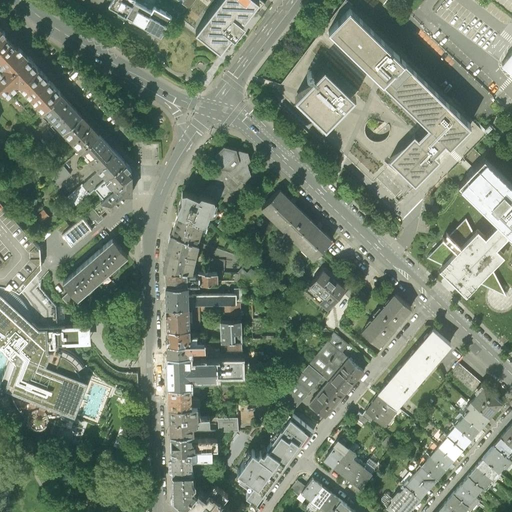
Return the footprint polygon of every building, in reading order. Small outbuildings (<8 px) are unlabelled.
[(115,0),(110,9),(127,18),(137,0),(115,0)] [(155,10),(137,0),(127,18),(145,28),(155,10)] [(257,0),(219,0),(196,32),(220,50),(237,27),(257,0)] [(428,124),(449,103),(413,68),(350,8),(329,29),(392,90),(428,124)] [(172,19),(155,10),(145,28),(162,38),(172,19)] [(19,87),(43,113),(62,96),(31,62),(19,49),(16,51),(11,46),(4,38),(4,37),(0,32),(0,67),(2,70),(0,71),(0,91),(6,99),(19,87)] [(511,49),(499,65),(511,75),(511,49)] [(355,94),(324,64),(295,95),(325,124),(355,94)] [(43,113),(64,135),(82,118),(62,96),(43,113)] [(457,111),(449,103),(428,124),(424,129),(417,136),(414,133),(390,158),(416,183),(440,158),(435,154),(441,148),(447,142),(451,146),(472,125),(457,111)] [(98,136),(82,118),(64,135),(80,153),(81,152),(98,136)] [(492,127),(490,124),(483,131),(486,133),(492,127)] [(122,165),(124,163),(98,136),(81,152),(98,170),(107,179),(122,165)] [(224,146),(209,160),(215,184),(213,182),(201,193),(214,197),(218,199),(226,191),(232,192),(240,183),(244,184),(251,176),(247,163),(251,161),(248,152),(224,146)] [(511,184),(486,159),(473,172),(459,187),(497,223),(486,236),(478,228),(474,232),(444,263),(439,268),(453,282),(458,287),(466,295),(478,281),(492,267),(504,254),(496,247),(509,235),(511,238),(511,184)] [(76,173),(68,164),(54,175),(62,184),(76,173)] [(107,179),(116,190),(132,176),(122,165),(107,179)] [(73,210),(107,179),(98,170),(65,200),(73,210)] [(116,190),(101,202),(111,213),(133,195),(133,179),(132,176),(116,190)] [(261,208),(287,233),(306,214),(280,189),(261,208)] [(178,211),(177,213),(204,222),(206,221),(210,212),(212,211),(216,201),(214,197),(201,193),(199,196),(186,190),(182,191),(180,199),(176,208),(178,211)] [(40,249),(0,203),(0,286),(3,286),(19,293),(35,276),(41,268),(40,258),(40,250),(40,249)] [(55,214),(49,207),(41,214),(47,220),(55,214)] [(177,213),(170,232),(199,241),(201,234),(205,235),(209,223),(204,222),(177,213)] [(332,240),(306,214),(287,233),(314,258),(332,240)] [(98,227),(97,226),(89,215),(76,225),(68,232),(77,244),(98,227)] [(60,223),(68,232),(76,225),(69,216),(60,223)] [(428,256),(444,263),(474,232),(466,217),(449,234),(447,232),(442,238),(444,240),(428,256)] [(227,226),(221,221),(217,227),(223,232),(227,226)] [(164,259),(164,270),(187,270),(193,270),(198,246),(199,241),(170,232),(169,236),(164,259)] [(133,254),(118,237),(108,246),(80,270),(68,280),(76,289),(83,297),(133,254)] [(206,260),(205,272),(217,273),(225,273),(225,261),(206,260)] [(492,267),(478,281),(491,287),(505,294),(500,284),(492,267)] [(234,273),(234,282),(266,282),(270,278),(260,269),(257,273),(251,268),(247,272),(242,268),(238,273),(234,273)] [(164,270),(165,285),(187,284),(187,277),(187,270),(164,270)] [(345,291),(323,271),(309,287),(323,299),(319,304),(327,312),(345,291)] [(198,276),(187,277),(187,284),(189,284),(218,284),(217,273),(205,272),(198,272),(198,276)] [(50,328),(51,351),(58,346),(88,343),(88,334),(88,327),(57,328),(56,308),(45,296),(40,289),(41,281),(35,276),(19,293),(3,286),(0,286),(0,294),(38,329),(50,328)] [(189,284),(187,284),(165,285),(166,305),(189,304),(189,294),(189,284)] [(348,291),(358,299),(363,292),(353,284),(348,291)] [(75,304),(83,297),(76,289),(68,296),(75,304)] [(234,289),(234,293),(235,293),(235,303),(242,303),(242,289),(234,289)] [(234,293),(189,294),(189,304),(235,303),(235,293),(234,293)] [(0,348),(10,359),(15,349),(27,354),(46,362),(51,351),(50,328),(38,329),(0,294),(0,348)] [(362,332),(380,347),(412,310),(394,294),(362,332)] [(166,305),(167,326),(190,325),(189,304),(166,305)] [(241,319),(220,320),(221,341),(242,340),(241,319)] [(167,326),(167,342),(205,341),(205,334),(190,334),(190,325),(167,326)] [(450,343),(433,329),(406,361),(423,375),(450,343)] [(323,377),(328,382),(347,359),(341,354),(348,346),(334,334),(308,365),(323,377)] [(242,352),(242,340),(221,341),(221,353),(242,352)] [(167,353),(167,355),(188,354),(188,352),(188,350),(205,349),(205,341),(167,342),(167,353)] [(94,352),(88,343),(58,346),(58,349),(66,351),(73,355),(78,360),(84,366),(88,381),(105,384),(115,388),(128,390),(140,389),(139,382),(139,375),(117,373),(108,367),(102,362),(94,352)] [(58,349),(58,346),(51,351),(46,362),(88,381),(84,366),(78,360),(73,355),(66,351),(58,349)] [(15,349),(10,359),(1,383),(13,390),(74,415),(79,402),(80,400),(81,398),(81,396),(88,381),(46,362),(27,354),(15,349)] [(191,354),(188,354),(167,355),(168,386),(191,385),(191,377),(196,376),(196,378),(215,377),(215,361),(195,361),(195,363),(191,363),(191,354)] [(347,359),(328,382),(344,395),(363,372),(347,359)] [(378,393),(396,406),(423,375),(406,361),(378,393)] [(476,396),(483,387),(484,386),(458,363),(450,373),(476,396)] [(297,408),(323,377),(308,365),(282,396),(297,408)] [(325,418),(344,395),(328,382),(309,405),(325,418)] [(168,386),(169,406),(192,405),(197,405),(200,405),(199,398),(192,398),(191,392),(199,392),(199,385),(191,385),(168,386)] [(476,396),(470,402),(489,418),(502,402),(483,387),(476,396)] [(378,393),(372,401),(391,416),(397,409),(395,408),(396,406),(378,393)] [(385,425),(391,416),(372,401),(365,410),(375,418),(385,425)] [(479,429),(489,418),(470,402),(467,406),(470,408),(463,416),(479,429)] [(169,406),(169,420),(198,419),(197,405),(192,405),(169,406)] [(372,423),(375,418),(365,410),(362,415),(369,420),(372,423)] [(365,425),(369,420),(362,415),(358,412),(355,417),(365,425)] [(292,416),(270,447),(285,458),(297,442),(300,443),(310,429),(292,416)] [(470,439),(479,429),(463,416),(455,425),(470,439)] [(238,418),(218,418),(219,432),(231,431),(238,431),(238,418)] [(210,419),(198,419),(169,420),(169,433),(191,433),(194,432),(193,428),(210,428),(210,419)] [(511,423),(500,437),(511,447),(511,423)] [(462,448),(470,439),(455,425),(446,435),(462,448)] [(169,433),(170,450),(217,449),(217,439),(192,440),(191,433),(169,433)] [(453,458),(462,448),(446,435),(439,446),(453,458)] [(511,447),(500,437),(494,445),(511,460),(511,447)] [(324,460),(334,467),(348,448),(338,440),(334,445),(335,446),(324,460)] [(494,445),(483,458),(498,471),(504,465),(505,466),(511,460),(494,445)] [(445,468),(453,458),(439,446),(430,455),(445,468)] [(245,495),(249,498),(260,505),(266,494),(264,493),(285,458),(270,447),(263,453),(260,450),(258,454),(252,450),(236,472),(240,474),(236,480),(249,490),(245,495)] [(334,467),(342,473),(355,455),(356,454),(348,448),(334,467)] [(218,452),(217,449),(170,450),(171,473),(193,472),(193,464),(204,464),(206,462),(205,459),(212,459),(218,452)] [(342,473),(352,481),(363,466),(365,463),(355,455),(342,473)] [(436,478),(445,468),(430,455),(421,465),(436,478)] [(483,458),(476,465),(491,478),(494,481),(501,473),(498,471),(483,458)] [(428,488),(436,478),(421,465),(420,464),(416,469),(418,470),(413,475),(428,488)] [(476,465),(468,475),(481,487),(483,488),(491,478),(476,465)] [(360,487),(371,473),(363,466),(352,481),(360,487)] [(172,499),(185,508),(196,492),(194,490),(197,488),(197,484),(193,482),(193,472),(171,473),(171,486),(172,499)] [(419,498),(428,488),(413,475),(409,472),(401,482),(404,484),(419,498)] [(468,475),(460,484),(474,495),(481,487),(468,475)] [(302,502),(307,496),(311,500),(322,485),(312,478),(306,487),(299,496),(297,498),(302,502)] [(306,487),(297,480),(290,489),(299,496),(306,487)] [(185,508),(190,511),(204,511),(222,490),(213,483),(205,495),(198,490),(196,492),(185,508)] [(392,511),(406,511),(419,498),(404,484),(403,485),(404,486),(400,491),(397,491),(391,498),(391,501),(386,507),(392,511)] [(460,484),(453,493),(468,506),(471,509),(479,500),(474,495),(460,484)] [(315,511),(319,506),(330,491),(322,485),(311,500),(307,505),(315,511)] [(229,495),(222,490),(204,511),(226,511),(220,507),(229,495)] [(330,511),(341,499),(330,491),(319,506),(322,508),(320,511),(321,511),(330,511)] [(453,493),(444,503),(455,511),(462,511),(468,506),(453,493)] [(244,505),(241,503),(236,511),(254,511),(260,505),(249,498),(244,505)] [(344,511),(349,506),(341,499),(330,511),(344,511)] [(455,511),(444,503),(435,511),(455,511)]
